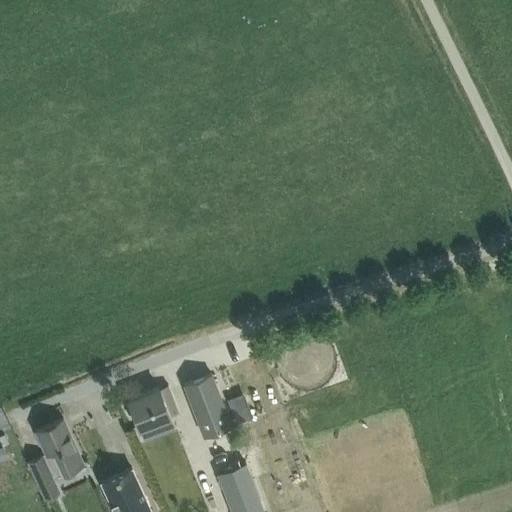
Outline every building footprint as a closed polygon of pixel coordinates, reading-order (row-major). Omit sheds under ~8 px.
[(211,372),(185,383),(202,432),(230,422),(211,372)] [(159,386),(128,398),(138,425),(178,410),(169,388),(161,391),(159,386)] [(240,392),(227,397),(237,421),(249,416),(240,392)] [(63,416),(36,429),(46,451),(54,448),(63,471),(83,462),(63,416)] [(45,497),(59,491),(42,452),(28,459),(45,497)] [(264,511),(245,461),(218,471),(233,511),(264,511)] [(150,511),(132,469),(105,481),(118,511),(150,511)]
